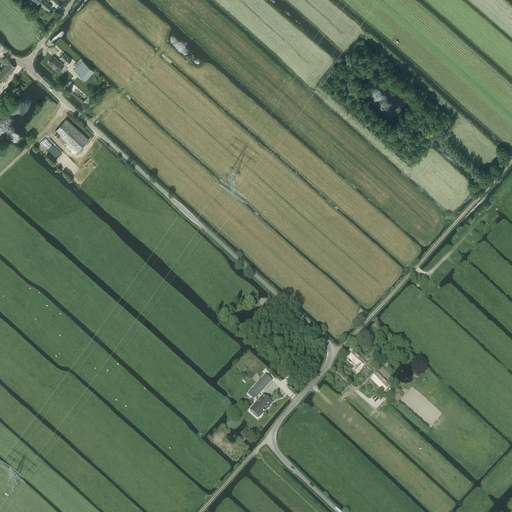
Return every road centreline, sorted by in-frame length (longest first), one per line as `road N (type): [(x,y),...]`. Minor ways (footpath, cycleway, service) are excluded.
road 1 (tertiary): [(337,511),(268,441),(324,369),(324,338),(25,64)]
road 2 (track): [(328,349),(384,301),(511,160)]
